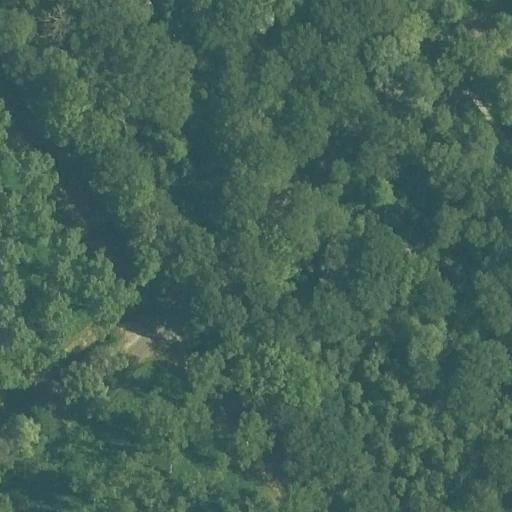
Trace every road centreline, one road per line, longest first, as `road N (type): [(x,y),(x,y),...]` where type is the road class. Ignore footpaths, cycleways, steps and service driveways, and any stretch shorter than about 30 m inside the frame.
road 1 (unclassified): [(0,449),(164,327),(373,115),(511,0)]
road 2 (track): [(511,170),(429,64)]
